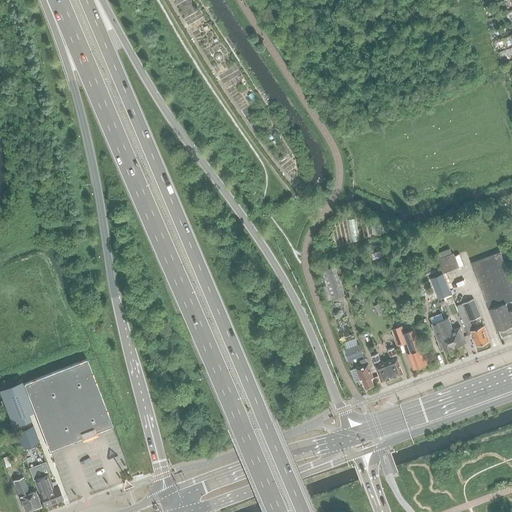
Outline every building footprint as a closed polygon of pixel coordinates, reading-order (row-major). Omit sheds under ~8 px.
[(385,248),(387,254),(393,252),(391,246),(385,248)] [(442,273),(458,267),(453,253),(451,254),(449,248),(437,253),(439,258),(437,259),(442,273)] [(511,332),(511,282),(500,251),(471,262),(499,337),(511,332)] [(344,294),(334,266),(322,270),(332,299),(344,294)] [(450,293),(443,274),(430,279),(438,298),(450,293)] [(473,323),(470,324),(469,321),(480,317),(473,300),(457,306),(468,335),(471,334),(476,346),(488,341),(483,326),(475,329),(473,323)] [(375,306),(379,315),(384,313),(380,304),(375,306)] [(444,350),(454,347),(446,326),(450,324),(448,317),(431,323),(440,348),(443,347),(444,350)] [(452,330),(450,324),(446,326),(454,347),(463,343),(462,340),(464,339),(460,327),(452,330)] [(426,364),(421,348),(415,332),(405,336),(401,325),(389,330),(396,346),(407,342),(411,352),(407,354),(413,369),(426,364)] [(345,349),(349,360),(363,355),(359,344),(345,349)] [(393,359),(386,362),(381,364),(379,360),(382,360),(379,353),(372,356),(381,382),(403,374),(393,348),(387,351),(390,357),(392,356),(393,359)] [(22,383),(28,397),(48,450),(112,426),(86,358),(22,383)] [(362,365),(356,368),(360,380),(362,379),(365,387),(373,384),(371,378),(373,378),(366,358),(360,360),(362,365)] [(21,381),(0,388),(0,393),(12,426),(30,419),(27,412),(32,410),(21,381)] [(39,442),(33,425),(15,431),(22,449),(39,442)] [(7,456),(3,458),(6,467),(11,466),(7,456)] [(52,488),(50,483),(46,474),(32,479),(38,494),(39,493),(44,506),(62,499),(57,486),(52,488)] [(25,511),(40,506),(34,491),(28,493),(22,477),(13,481),(25,511)]
